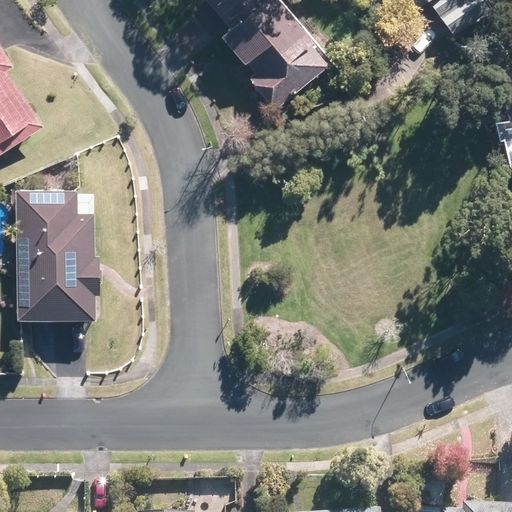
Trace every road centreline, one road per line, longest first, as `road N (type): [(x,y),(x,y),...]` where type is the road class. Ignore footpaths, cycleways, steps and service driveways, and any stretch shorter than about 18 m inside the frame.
road 1 (residential): [(85,6),(176,138),(188,195),(199,422)]
road 2 (residential): [(511,361),(334,420),(199,422)]
road 3 (residential): [(199,422),(0,422)]
